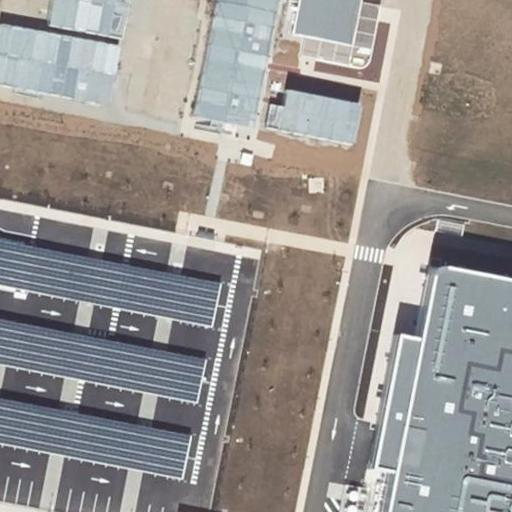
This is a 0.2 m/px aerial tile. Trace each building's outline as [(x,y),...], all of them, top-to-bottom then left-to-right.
[(203,0),(167,198),(238,211),(252,135),(288,142),(302,65),(306,66),(316,12),(395,26),(399,0),(203,0)] [(398,33),(413,35),(418,7),(403,4),(398,33)] [(124,55),(116,99),(138,103),(146,60),(124,55)] [(180,113),(187,67),(161,62),(153,109),(180,113)] [(212,325),(231,211),(161,200),(137,347),(204,358),(205,357),(241,363),(246,330),(212,325)] [(511,511),(511,275),(431,260),(417,333),(402,330),(377,461),(390,463),(381,511),(511,511)] [(61,328),(59,351),(117,355),(119,332),(61,328)] [(108,415),(113,370),(84,367),(79,412),(108,415)] [(320,511),(334,511),(337,504),(310,496),(306,508),(320,511)]
